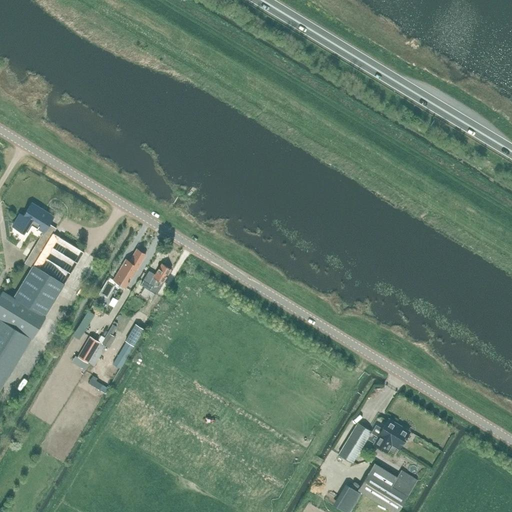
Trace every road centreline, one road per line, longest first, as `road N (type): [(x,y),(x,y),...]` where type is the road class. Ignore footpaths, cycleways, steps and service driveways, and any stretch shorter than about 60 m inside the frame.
road 1 (unclassified): [(511,441),(0,130)]
road 2 (primary): [(511,152),(259,0)]
